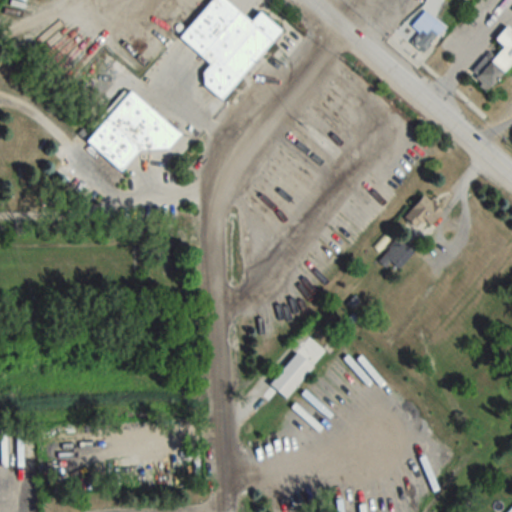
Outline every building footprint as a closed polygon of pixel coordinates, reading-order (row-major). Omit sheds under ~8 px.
[(280,31),(257,12),(250,21),(223,0),(209,0),(178,39),(210,64),(197,80),(222,100),(280,31)] [(437,35),(431,30),(437,23),(429,17),(410,42),(423,53),(437,35)] [(502,48),(473,79),(486,92),(511,63),(511,32),(506,26),(493,40),(502,48)] [(87,132),(83,129),(77,135),(120,172),(144,145),(159,158),(179,135),(125,89),(87,132)] [(423,218),(429,224),(442,210),(423,193),(403,216),(415,227),(423,218)] [(395,272),(412,248),(396,237),(379,261),(395,272)] [(312,367),(296,352),(268,383),(284,398),(312,367)]
